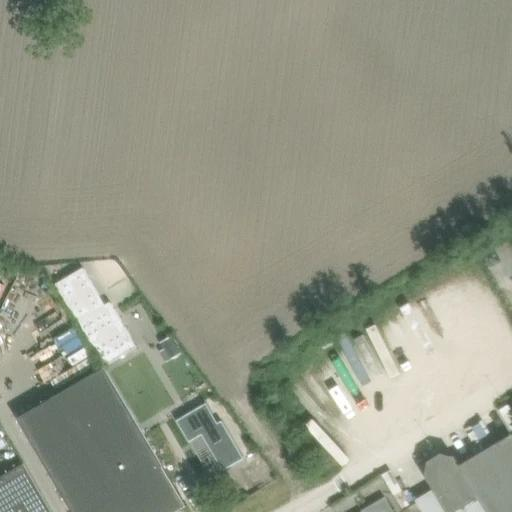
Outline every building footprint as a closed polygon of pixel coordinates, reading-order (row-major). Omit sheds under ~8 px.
[(83,268),(56,284),(104,366),(137,347),(110,302),(105,305),(83,268)] [(170,336),(162,341),(166,348),(172,359),(180,354),(170,336)] [(174,511),(186,505),(163,466),(163,465),(105,367),(17,418),(72,511),(174,511)] [(202,392),(173,408),(191,441),(203,434),(223,470),(244,458),(223,420),(219,422),(202,392)] [(511,404),(511,403),(500,408),(510,429),(511,427),(511,404)] [(511,511),(511,435),(510,433),(463,462),(492,511),(511,511)] [(432,489),(415,499),(422,511),(492,511),(463,462),(458,464),(453,456),(441,453),(427,462),(424,474),(432,489)] [(257,457),(226,475),(238,496),(269,479),(257,457)] [(0,511),(52,511),(24,463),(0,477),(0,511)] [(394,511),(385,496),(361,510),(362,511),(361,511),(394,511)]
